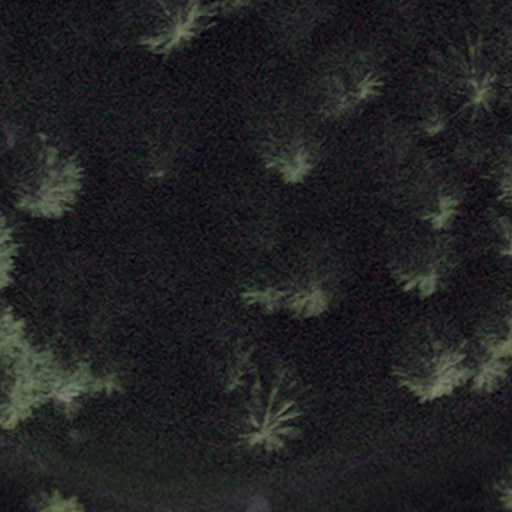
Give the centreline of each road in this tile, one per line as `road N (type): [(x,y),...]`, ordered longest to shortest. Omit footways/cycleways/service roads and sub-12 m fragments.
road 1 (track): [(220,511),(511,413)]
road 2 (track): [(0,438),(76,489),(131,511)]
